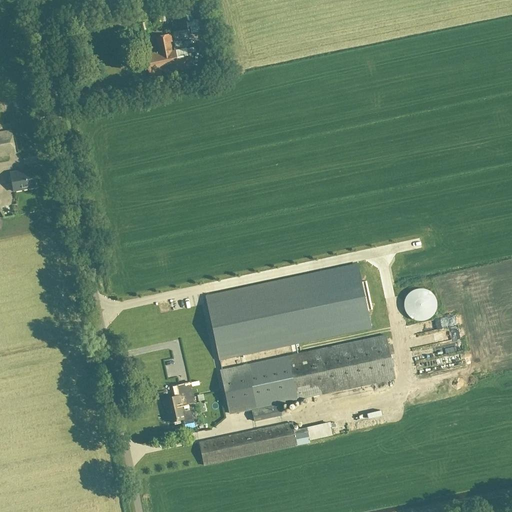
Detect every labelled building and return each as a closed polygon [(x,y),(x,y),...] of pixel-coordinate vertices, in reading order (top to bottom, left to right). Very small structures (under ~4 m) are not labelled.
[(152,24),(165,22),(163,7),(150,9),(152,24)] [(141,10),(105,18),(107,28),(143,20),(141,10)] [(186,22),(171,24),(173,36),(188,34),(186,22)] [(186,47),(171,50),(168,35),(156,38),(159,51),(157,52),(157,53),(145,55),(149,77),(190,68),(186,47)] [(205,74),(215,77),(222,70),(220,61),(210,58),(203,65),(205,74)] [(0,155),(15,153),(11,135),(0,137),(0,155)] [(13,191),(35,187),(31,170),(19,172),(19,171),(9,173),(13,191)] [(293,254),(297,263),(312,254),(307,246),(293,254)] [(355,266),(205,298),(219,361),(369,329),(368,327),(371,327),(369,319),(367,320),(365,312),(372,310),(366,282),(359,283),(355,266)] [(423,321),(426,321),(428,319),(430,318),(432,316),(433,314),(434,312),(435,309),(435,307),(435,304),(435,302),(434,299),(433,297),(432,295),(430,293),(428,292),(426,291),(423,290),(421,289),(418,289),(416,289),(413,290),(411,291),(409,293),(407,294),(406,296),(404,298),(403,301),(403,303),(403,306),(403,308),(403,311),(404,313),(406,315),(407,317),(409,319),(411,320),(414,321),(416,322),(418,322),(421,322),(423,321)] [(450,330),(411,333),(411,339),(418,338),(419,349),(434,348),(433,336),(435,336),(435,345),(445,344),(445,340),(451,340),(450,330)] [(221,371),(230,415),(251,410),(253,422),(281,416),(278,404),(394,380),(389,356),(394,355),(392,345),(387,346),(385,336),(221,371)] [(449,356),(442,358),(446,368),(461,363),(457,352),(448,354),(449,356)] [(181,412),(183,412),(182,407),(194,404),(193,397),(186,399),(183,384),(176,386),(178,396),(164,399),(166,410),(167,410),(170,422),(183,420),(181,412)] [(379,425),(390,420),(385,409),(374,415),(379,425)] [(334,432),(344,432),(344,420),(334,420),(334,432)] [(310,437),(334,434),(332,421),(309,424),(310,437)] [(291,423),(199,443),(203,465),(296,446),(291,423)] [(206,430),(204,424),(198,426),(200,432),(206,430)]
